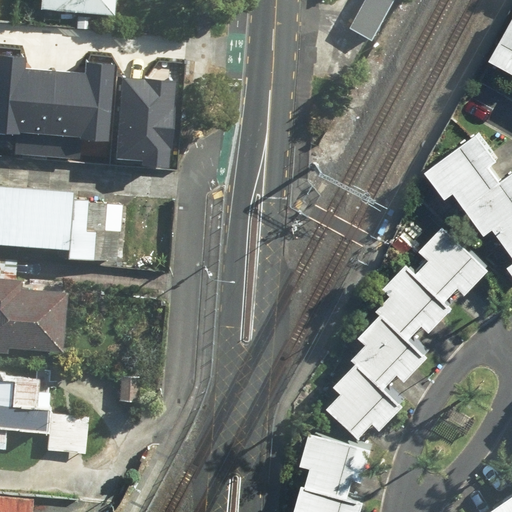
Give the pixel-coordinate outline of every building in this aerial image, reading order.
[(43,0),(43,7),(117,12),(118,0),(43,0)] [(394,0),(364,0),(351,23),(374,36),(394,0)] [(18,28),(16,73),(59,75),(61,31),(18,28)] [(511,30),(499,54),(511,61),(511,30)] [(34,122),(32,150),(111,155),(112,136),(124,137),(126,102),(54,97),(52,123),(34,122)] [(465,186),(476,201),(511,176),(500,161),(509,155),(489,127),(437,164),(457,192),(465,186)] [(504,223),(511,233),(511,175),(511,176),(476,201),(496,229),(504,223)] [(77,185),(0,177),(0,237),(60,243),(59,252),(119,258),(125,202),(91,199),(91,195),(77,194),(77,185)] [(439,252),(426,266),(457,295),(469,282),(477,288),(500,264),(453,220),(431,244),(439,252)] [(388,303),(392,307),(420,333),(432,320),(440,327),(464,302),(457,295),(426,266),(417,257),(394,282),(401,289),(388,303)] [(65,350),(70,290),(24,286),(25,277),(18,277),(19,260),(0,258),(0,351),(10,352),(11,346),(65,350)] [(363,353),(367,357),(395,383),(408,369),(415,376),(439,351),(420,333),(392,307),(369,331),(377,339),(363,353)] [(414,401),(395,383),(367,357),(346,380),(353,386),(338,402),(370,432),(384,417),(391,424),(414,401)] [(57,377),(0,372),(0,444),(7,445),(9,425),(52,428),(50,447),(87,451),(90,414),(54,410),(57,377)] [(141,375),(120,374),(119,399),(140,400),(141,375)] [(321,462),(316,480),(359,491),(363,473),(373,476),(381,444),(320,428),(312,459),(321,462)] [(369,511),(374,495),(359,491),(316,480),(313,479),(305,511),(307,511),(369,511)] [(0,492),(0,511),(11,511),(36,511),(38,495),(0,492)]
